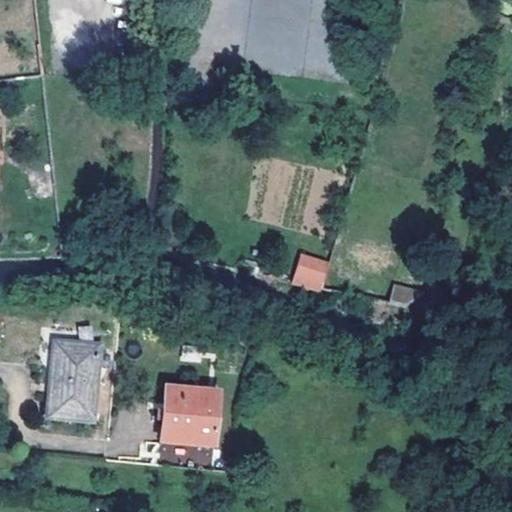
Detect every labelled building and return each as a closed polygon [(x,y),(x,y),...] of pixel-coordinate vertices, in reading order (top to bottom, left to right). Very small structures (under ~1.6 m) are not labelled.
[(299,253),(291,284),(321,292),(329,261),(299,253)] [(390,302),(412,305),(415,287),(392,284),(390,302)] [(53,342),(46,417),(91,422),(98,347),(53,342)] [(165,387),(159,440),(213,446),(218,392),(165,387)] [(175,445),(173,461),(211,465),(212,449),(175,445)]
